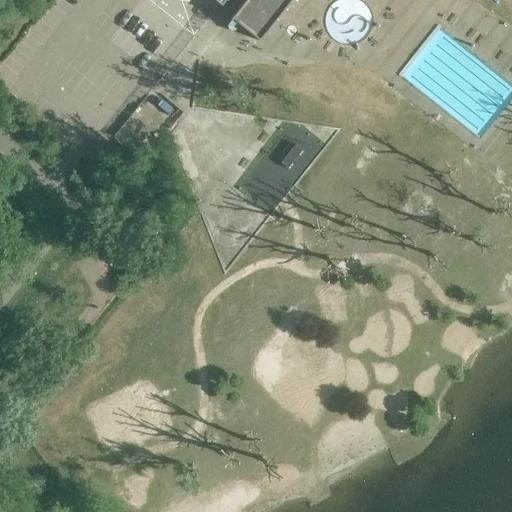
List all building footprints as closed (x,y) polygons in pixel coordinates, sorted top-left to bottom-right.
[(215,0),(221,5),(224,0),(244,0),(230,18),(231,19),(232,18),(258,39),(257,40),(258,40),(290,0),(215,0)] [(370,0),(331,0),(332,39),(371,38),(370,0)] [(287,28),(287,29),(287,31),(287,32),(287,33),(288,34),(289,34),(290,35),(292,35),(293,35),(294,34),(295,33),(295,32),(296,31),(296,30),(296,29),(295,28),(295,27),(294,27),(293,26),(292,26),(291,26),(290,26),(289,26),(288,27),(287,28)] [(282,382),(309,406),(333,379),(310,358),(306,363),(302,359),(282,382)] [(347,366),(356,388),(371,381),(361,359),(347,366)]
